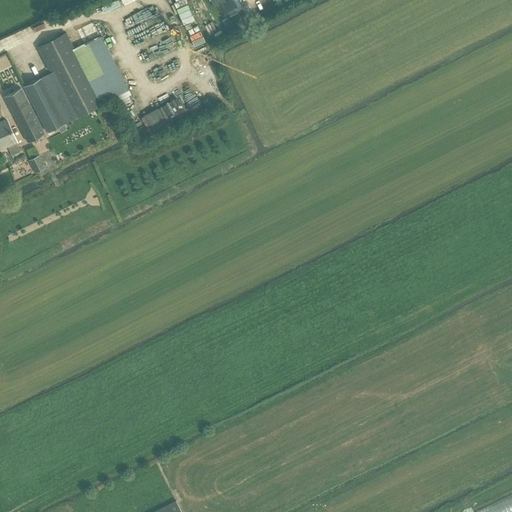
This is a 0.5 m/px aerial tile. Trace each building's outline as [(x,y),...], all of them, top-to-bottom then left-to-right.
[(100,37),(93,22),(76,30),(83,43),(73,48),(65,32),(37,47),(50,73),(23,87),(47,132),(102,104),(101,102),(127,90),(101,36),(100,37)] [(28,142),(35,138),(44,134),(21,87),(4,96),(28,142)] [(0,147),(7,144),(15,141),(6,120),(0,122),(0,147)] [(35,173),(38,171),(45,168),(39,155),(28,160),(35,173)] [(181,511),(176,501),(153,511),(181,511)]
